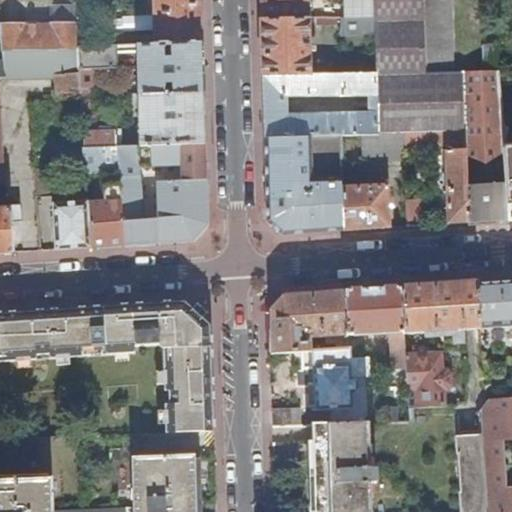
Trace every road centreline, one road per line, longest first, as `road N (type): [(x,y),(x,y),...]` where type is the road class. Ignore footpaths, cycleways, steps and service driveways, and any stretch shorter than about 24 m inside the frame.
road 1 (residential): [(239,267),(511,249)]
road 2 (residential): [(239,267),(232,0)]
road 3 (residential): [(245,511),(239,267)]
road 4 (residential): [(0,283),(239,267)]
